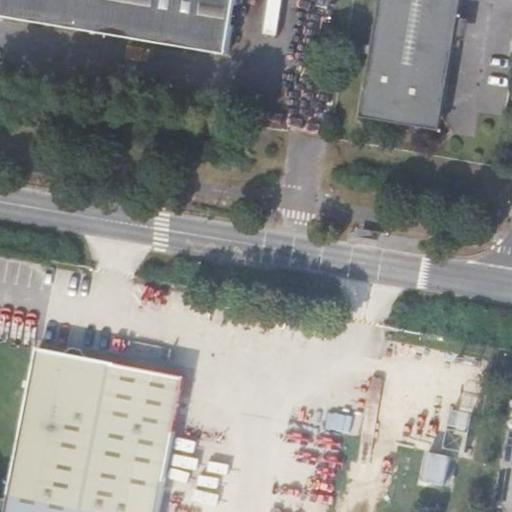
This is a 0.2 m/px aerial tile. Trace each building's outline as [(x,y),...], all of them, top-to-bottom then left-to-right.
[(0,0),(0,9),(232,48),(240,0),(0,0)] [(454,38),(458,17),(460,0),(381,0),(362,118),(394,123),(426,129),(426,128),(441,117),(454,38)] [(464,40),(468,19),(458,17),(454,38),(464,40)] [(439,130),(441,117),(426,128),(439,130)] [(9,511),(161,511),(189,372),(155,365),(91,353),(83,341),(73,340),(62,347),(42,343),(9,511)] [(480,424),(485,397),(472,394),(467,421),(480,424)] [(438,448),(472,450),(473,424),(440,421),(438,448)]
